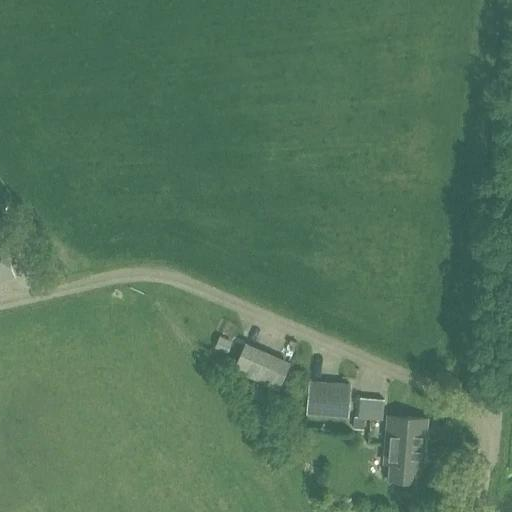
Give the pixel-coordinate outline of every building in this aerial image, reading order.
[(0,282),(15,276),(4,247),(0,237),(0,282)] [(220,337),(215,349),(227,354),(232,342),(220,337)] [(233,369),(279,389),(291,363),(245,343),(233,369)] [(318,377),(328,378),(330,358),(319,357),(318,377)] [(306,413),(347,417),(350,383),(310,378),(306,413)] [(424,465),(425,447),(428,418),(388,415),(385,444),(384,462),(391,463),(389,479),(416,481),(418,464),(424,465)]
